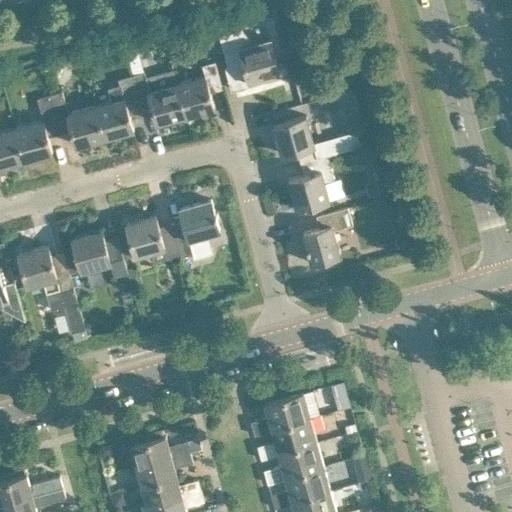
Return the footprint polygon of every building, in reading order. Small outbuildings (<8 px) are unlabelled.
[(221,36),(231,73),(246,69),(249,81),(280,73),(271,37),(250,43),(248,36),(239,31),(221,36)] [(211,92),(223,88),(215,61),(203,65),(205,74),(179,82),(186,114),(215,106),(211,92)] [(186,114),(179,82),(175,69),(146,77),(145,71),(133,74),(142,110),(153,107),(157,122),(186,114)] [(129,114),(142,110),(133,74),(119,78),(121,84),(108,88),(111,100),(96,104),(105,136),(133,129),(129,114)] [(105,136),(96,104),(68,112),(62,91),(51,94),(61,132),(72,129),(76,144),(105,136)] [(48,136),(61,132),(51,94),(37,97),(43,119),(15,126),(23,159),(52,151),(48,136)] [(274,124),(282,153),(297,149),(301,162),(328,154),(324,141),(315,144),(307,115),(274,124)] [(266,122),(248,125),(251,142),(269,139),(266,122)] [(0,164),(23,159),(15,126),(0,130),(0,164)] [(371,170),(369,152),(352,154),(355,172),(371,170)] [(335,179),(328,154),(301,162),(304,174),(289,178),(297,208),(330,199),(325,182),(335,179)] [(211,199),(180,207),(183,219),(172,222),(181,254),(182,256),(211,248),(207,233),(219,230),(216,216),(218,215),(216,212),(215,212),(211,199)] [(353,223),(348,206),(317,215),(317,216),(322,215),(324,226),(303,232),(312,262),(340,254),(333,229),(353,223)] [(181,254),(172,222),(159,226),(155,214),(126,222),(135,255),(150,251),(153,261),(181,254)] [(118,236),(117,237),(118,241),(106,244),(102,229),(72,237),(75,249),(74,249),(75,252),(76,252),(81,269),(81,270),(111,262),(115,276),(128,273),(118,236)] [(65,255),(64,253),(52,256),(48,243),(18,251),(27,285),(43,281),(50,309),(64,306),(71,332),(85,328),(70,272),(65,255)] [(81,269),(76,252),(75,252),(65,255),(70,272),(81,269)] [(25,319),(10,266),(0,268),(0,303),(23,317),(24,319),(25,319)] [(32,300),(37,326),(47,324),(42,298),(32,300)] [(344,379),(332,383),(338,408),(351,404),(344,379)] [(311,416),(304,391),(265,401),(269,415),(251,420),(255,434),(273,429),(272,427),(311,416)] [(318,441),(311,416),(272,427),(273,429),(276,440),(258,445),(261,458),(279,453),(279,451),(318,441)] [(131,444),(137,465),(190,450),(202,447),(199,437),(169,445),(166,435),(131,444)] [(324,464),(318,441),(279,451),(279,453),(282,464),(264,469),(268,483),(286,478),(286,475),(324,464)] [(193,461),(190,450),(137,465),(142,484),(177,475),(175,466),(193,461)] [(331,489),(325,464),(324,464),(286,475),(286,478),(289,488),(271,493),(275,507),(293,502),(292,500),(331,489)] [(0,501),(63,485),(60,474),(30,483),(27,473),(0,480),(0,501)] [(180,484),(177,475),(142,484),(148,504),(201,488),(199,479),(180,484)] [(37,511),(36,504),(66,496),(63,485),(0,501),(0,511),(37,511)] [(205,500),(201,488),(148,504),(149,511),(187,511),(186,505),(205,500)] [(337,511),(331,489),(292,500),(293,502),(295,511),(337,511)] [(139,498),(113,501),(114,511),(142,511),(143,511),(141,511),(139,498)]
